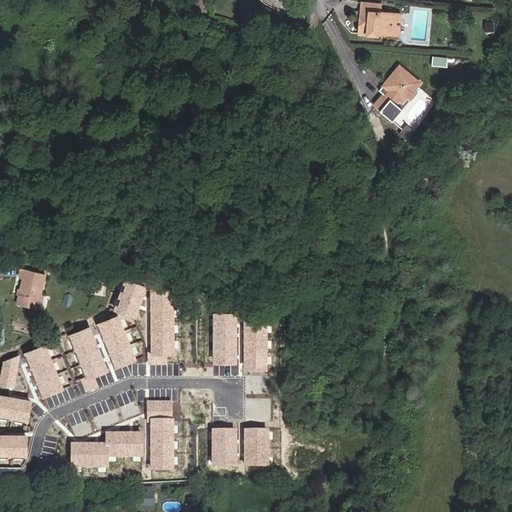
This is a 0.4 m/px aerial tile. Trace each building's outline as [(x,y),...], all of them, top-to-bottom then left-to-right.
[(380,3),(362,2),(361,11),(379,13),(380,3)] [(399,16),(379,13),(361,11),(358,34),(377,36),(377,33),(383,34),(397,36),(399,16)] [(398,68),(385,84),(386,90),(389,92),(374,109),(391,124),(402,112),(396,107),(400,102),(406,102),(409,99),(411,100),(412,102),(421,92),(417,89),(420,87),(418,80),(405,68),(398,68)] [(46,274),(26,270),(24,278),(18,306),(38,310),(42,311),(45,297),(41,296),(46,274)] [(147,286),(127,278),(116,307),(136,314),(147,286)] [(175,288),(154,288),(153,352),(150,352),(150,362),(167,362),(167,352),(174,352),(175,288)] [(119,314),(100,322),(117,364),(136,357),(119,314)] [(237,314),(216,314),(216,362),(237,362),(237,314)] [(268,321),(247,321),(247,368),(268,368),(268,321)] [(91,327),(72,335),(89,378),(84,379),(88,388),(98,384),(94,375),(107,370),(91,327)] [(45,345),(26,352),(43,395),(62,388),(45,345)] [(20,354),(3,361),(0,379),(0,385),(15,388),(20,354)] [(32,400),(0,394),(0,416),(28,422),(32,400)] [(170,401),(148,401),(148,419),(152,419),(151,468),(172,468),(172,419),(170,419),(170,401)] [(235,430),(213,429),(213,464),(235,464),(235,430)] [(267,430),(245,430),(245,464),(267,464),(267,430)] [(107,442),(72,442),(72,464),(106,464),(106,453),(141,454),(141,432),(107,432),(107,442)] [(27,435),(0,434),(0,456),(27,456),(27,435)] [(152,487),(142,487),(143,502),(152,502),(152,487)]
